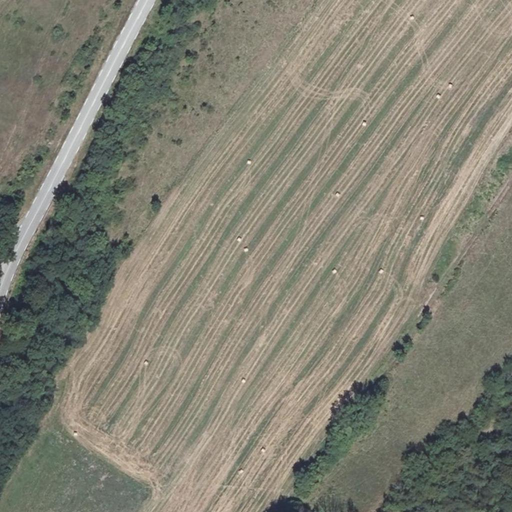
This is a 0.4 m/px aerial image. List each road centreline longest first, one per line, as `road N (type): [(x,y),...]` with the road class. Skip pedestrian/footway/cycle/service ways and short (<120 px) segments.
road 1 (track): [(281,511),(511,181)]
road 2 (secondary): [(148,0),(0,293)]
